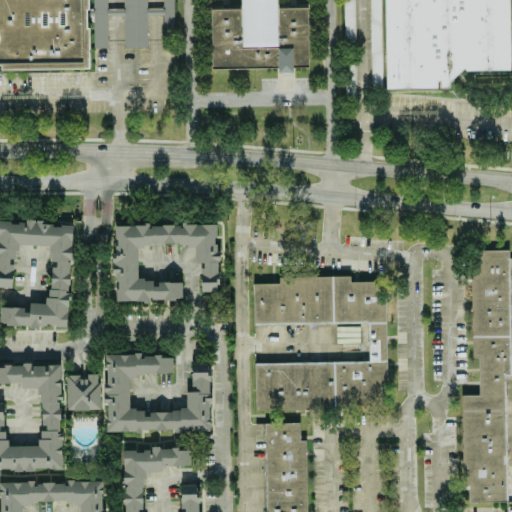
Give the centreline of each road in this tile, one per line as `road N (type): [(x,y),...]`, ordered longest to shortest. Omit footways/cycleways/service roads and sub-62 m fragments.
road 1 (secondary): [(511,181),(186,154),(0,153)]
road 2 (secondary): [(0,184),(239,188),(511,211)]
